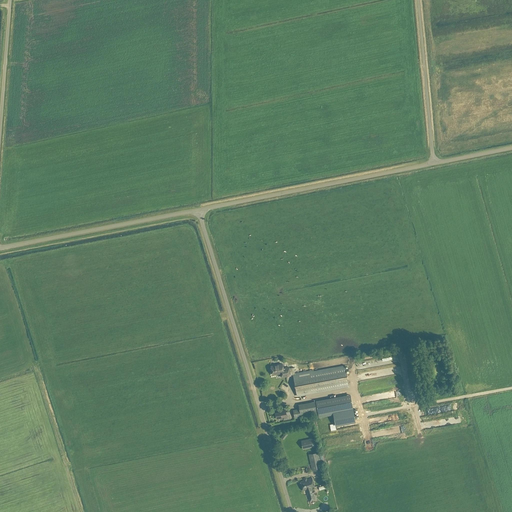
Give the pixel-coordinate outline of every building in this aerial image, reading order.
[(283,364),(271,366),(273,374),(281,373),(282,377),(294,375),(298,396),(349,387),(342,350),(295,358),(298,373),(295,373),(294,367),(289,368),(289,367),(283,368),(283,364)] [(375,378),(396,375),(395,368),(359,374),(360,380),(375,378)] [(317,414),(315,402),(299,405),(300,409),(294,410),(295,418),(317,414)] [(353,407),(333,411),(335,424),(356,421),(353,407)] [(279,412),(276,413),(277,419),(284,417),(285,420),(291,419),(290,411),(286,412),(286,410),(279,411),(279,412)] [(303,449),(315,446),(313,439),(302,441),(303,449)] [(312,471),(322,469),(318,453),(309,454),(312,471)] [(312,488),(315,487),(312,478),(300,482),(303,491),(306,490),(310,501),(316,500),(312,488)]
